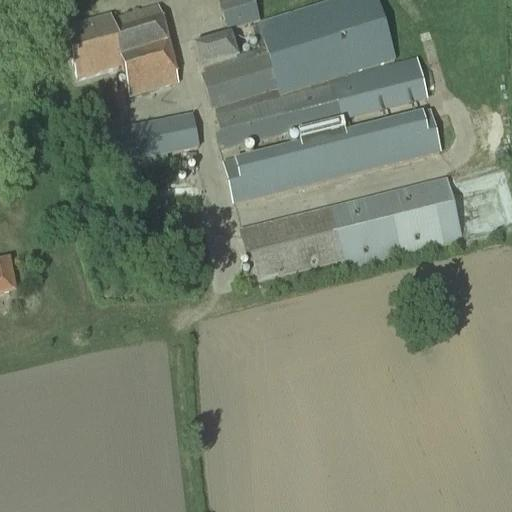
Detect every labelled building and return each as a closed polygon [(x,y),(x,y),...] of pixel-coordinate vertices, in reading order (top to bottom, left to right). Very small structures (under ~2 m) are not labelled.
[(234,62),(199,72),(212,112),(213,112),(215,119),(214,119),(219,139),(214,140),(216,151),(222,150),(222,154),(426,103),(415,61),(348,78),(348,77),(394,63),(374,0),(344,0),(326,6),(250,30),(257,53),(235,60),(234,62)] [(226,0),(216,3),(225,35),(258,26),(251,0),(226,0)] [(128,99),(176,86),(156,9),(111,21),(110,17),(62,30),(75,82),(121,71),(128,99)] [(192,51),(199,72),(234,62),(235,60),(228,39),(192,51)] [(222,164),(232,205),(439,155),(429,114),(222,164)] [(188,119),(87,138),(92,170),(109,167),(133,162),(194,151),(188,119)] [(238,232),(251,283),(339,262),(341,271),(460,242),(445,181),(238,232)] [(0,298),(15,295),(10,260),(0,261),(0,298)]
